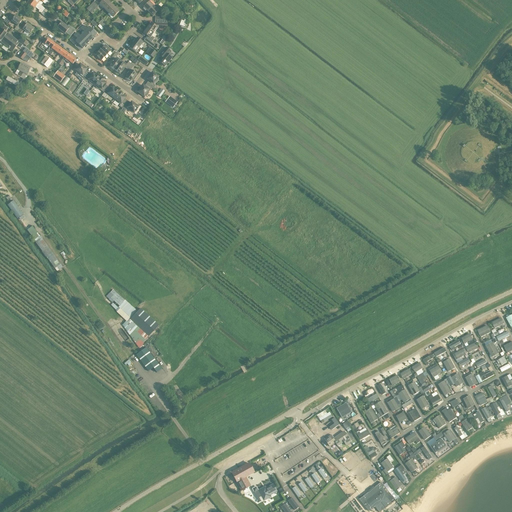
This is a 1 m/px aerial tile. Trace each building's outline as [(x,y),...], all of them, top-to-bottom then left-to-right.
[(43,12),(46,14),(49,10),(46,8),(45,9),(38,4),(40,1),(43,3),(45,0),(30,0),(30,1),(43,11),(43,12)] [(100,5),(99,6),(101,7),(104,9),(110,3),(106,0),(104,0),(99,5),(100,5)] [(43,11),(30,1),(26,5),(33,10),(35,7),(40,11),(39,12),(44,16),(46,14),(43,12),(43,11)] [(91,10),(96,4),(94,2),(87,9),(89,12),(91,10)] [(110,3),(104,9),(108,14),(114,8),(110,3)] [(154,3),(152,5),(149,3),(143,9),(148,13),(154,7),(156,5),(154,3)] [(91,10),(89,12),(91,13),(98,6),(96,4),(91,10)] [(154,7),(148,13),(153,17),(156,14),(158,16),(163,11),(156,4),(156,5),(154,7)] [(114,8),(108,14),(113,18),(119,12),(114,8)] [(22,21),(15,16),(11,22),(17,26),(14,30),(17,32),(24,23),(22,21)] [(66,33),(68,35),(70,37),(76,31),(68,25),(67,27),(60,21),(57,24),(59,26),(57,29),(64,35),(66,33)] [(147,29),(153,34),(157,29),(158,29),(166,30),(167,24),(164,24),(165,21),(162,21),(162,22),(155,21),(155,24),(155,25),(154,26),(150,24),(147,29)] [(27,24),(24,23),(17,32),(21,35),(24,31),(29,35),(34,29),(27,24)] [(82,28),(94,40),(95,39),(94,38),(96,35),(89,28),(87,30),(83,26),(82,28)] [(12,46),(15,49),(17,46),(8,39),(7,41),(4,38),(7,34),(5,32),(7,29),(4,27),(0,32),(0,41),(2,39),(6,42),(7,42),(8,42),(6,44),(11,47),(12,46)] [(82,35),(89,42),(92,40),(93,41),(94,40),(82,28),(80,29),(84,33),(82,35)] [(153,34),(147,29),(143,34),(148,38),(146,40),(149,42),(147,44),(153,48),(155,46),(151,43),(154,39),(151,37),(153,34)] [(75,35),(87,47),(88,46),(87,44),(89,42),(82,35),(80,37),(77,33),(75,35)] [(8,39),(17,46),(18,45),(21,48),(25,42),(20,38),(17,42),(7,34),(4,38),(7,41),(8,39)] [(87,47),(75,35),(74,36),(77,40),(75,42),(82,49),(85,47),(86,48),(87,47)] [(2,39),(0,41),(0,42),(12,52),(15,49),(12,46),(11,47),(6,44),(8,42),(7,42),(6,42),(2,39)] [(144,44),(137,39),(135,41),(134,40),(132,43),(133,43),(133,44),(139,48),(141,46),(142,46),(144,44)] [(51,51),(55,45),(48,40),(45,44),(50,48),(49,49),(51,51)] [(135,53),(139,48),(133,44),(129,49),(135,53)] [(55,45),(51,51),(53,52),(54,51),(59,54),(62,50),(55,45)] [(101,49),(107,55),(108,55),(111,51),(105,45),(102,49),(101,49)] [(31,58),(32,57),(34,55),(26,48),(23,52),(31,58)] [(165,67),(172,58),(168,55),(171,52),(166,48),(159,56),(162,58),(159,62),(160,63),(160,64),(162,66),(163,66),(165,67)] [(98,52),(104,58),(107,55),(101,49),(102,49),(98,52)] [(62,50),(59,54),(64,58),(63,59),(65,61),(69,55),(62,50)] [(27,63),(31,58),(23,52),(19,57),(23,60),(27,63)] [(104,58),(98,52),(95,55),(101,61),(104,58)] [(109,67),(114,71),(120,63),(122,61),(117,57),(118,55),(115,53),(111,58),(114,60),(113,61),(111,64),(109,67)] [(69,55),(65,61),(67,62),(68,61),(73,65),(76,60),(69,55)] [(124,68),(127,70),(131,65),(131,64),(129,62),(128,62),(127,64),(122,61),(120,63),(114,71),(120,74),(122,72),(124,69),(123,69),(124,68)] [(34,75),(36,70),(21,64),(18,71),(19,72),(27,76),(28,73),(34,75)] [(84,79),(89,73),(86,71),(87,70),(84,68),(80,64),(75,71),(77,73),(76,73),(79,76),(80,75),(82,76),(81,76),(84,79)] [(131,65),(127,70),(129,72),(129,73),(128,73),(126,75),(127,76),(125,78),(130,82),(132,79),(133,80),(137,75),(131,70),(134,66),(131,64),(131,65)] [(26,86),(31,78),(27,76),(19,72),(17,76),(23,79),(21,83),(26,86)] [(58,72),(53,78),(60,84),(65,77),(58,72)] [(94,86),(99,79),(95,76),(93,74),(92,75),(89,73),(84,79),(83,80),(87,83),(88,81),(90,82),(89,83),(92,85),(93,84),(94,86)] [(146,84),(152,88),(153,89),(156,86),(154,84),(155,83),(156,83),(158,80),(159,78),(158,77),(152,73),(149,77),(147,80),(149,81),(146,84)] [(67,76),(62,84),(65,86),(70,79),(67,76)] [(8,77),(6,80),(20,88),(22,85),(17,82),(18,80),(15,79),(14,81),(8,77)] [(99,79),(94,86),(96,87),(99,90),(99,89),(101,90),(101,91),(104,93),(108,87),(105,85),(106,84),(104,82),(99,79)] [(152,88),(146,84),(144,87),(143,86),(141,88),(138,92),(144,97),(145,97),(146,96),(147,96),(149,93),(148,93),(149,91),(150,91),(152,88)] [(108,87),(104,93),(107,95),(109,96),(109,97),(112,99),(114,100),(119,93),(115,90),(112,88),(111,89),(108,87)] [(119,93),(114,100),(115,101),(115,102),(118,104),(118,103),(120,105),(119,106),(122,109),(123,107),(127,101),(124,99),(125,98),(123,96),(119,93)] [(123,107),(127,110),(127,108),(129,110),(132,112),(134,113),(138,107),(134,104),(131,103),(130,104),(127,101),(123,107)] [(108,110),(103,117),(111,123),(112,122),(115,124),(119,118),(116,116),(108,110)] [(462,156),(463,159),(466,161),(469,163),(472,163),(475,163),(478,161),(481,159),(482,156),(483,153),(482,150),(481,147),(479,145),(477,143),(474,142),(470,141),(467,142),(464,144),(462,147),(461,150),(461,153),(462,156)] [(494,154),(494,157),(496,156),(495,147),(493,147),(493,149),(482,150),(483,153),(482,156),(494,154)] [(99,169),(98,170),(102,174),(107,169),(103,165),(99,169)] [(13,201),(8,204),(18,218),(20,220),(24,217),(22,215),(23,214),(13,201)] [(62,267),(33,227),(27,231),(57,271),(62,267)] [(114,289),(107,297),(118,308),(115,311),(126,321),(123,325),(139,346),(158,325),(140,308),(138,311),(114,289)] [(504,323),(501,318),(492,322),(495,327),(504,323)] [(490,332),(487,325),(478,329),(481,336),(490,332)] [(498,341),(510,336),(508,332),(497,337),(498,341)] [(469,333),(459,339),(462,344),(472,339),(469,333)] [(458,339),(449,345),(451,348),(460,343),(458,339)] [(499,354),(492,342),(485,346),(492,358),(499,354)] [(477,349),(475,343),(466,347),(469,353),(477,349)] [(146,348),(136,355),(148,371),(153,368),(157,373),(162,369),(158,364),(146,348)] [(446,352),(444,348),(434,353),(436,357),(446,352)] [(453,354),(455,359),(466,354),(463,348),(453,354)] [(502,364),(507,361),(504,356),(498,359),(502,364)] [(450,358),(443,362),(448,371),(455,367),(450,358)] [(470,362),(468,358),(459,363),(461,367),(470,362)] [(477,367),(486,362),(485,359),(479,362),(478,360),(475,362),(477,367)] [(419,362),(412,367),(416,372),(423,368),(419,362)] [(430,370),(434,377),(442,371),(438,365),(430,370)] [(404,379),(412,375),(408,369),(400,374),(404,379)] [(494,374),(492,370),(485,374),(483,371),(479,373),(483,380),(494,374)] [(418,376),(417,377),(423,387),(426,385),(421,378),(424,376),(422,373),(418,376)] [(463,382),(458,373),(451,377),(456,386),(463,382)] [(465,377),(470,386),(477,383),(472,374),(465,377)] [(392,386),(396,385),(395,384),(400,382),(396,375),(389,379),(392,386)] [(502,378),(507,387),(511,384),(507,375),(502,378)] [(452,392),(445,381),(438,385),(445,396),(452,392)] [(419,389),(415,382),(408,386),(413,395),(420,391),(419,389)] [(381,384),(377,386),(382,395),(386,393),(381,384)] [(405,390),(399,394),(404,403),(411,399),(405,390)] [(476,395),(481,405),(488,401),(483,392),(476,395)] [(376,394),(367,399),(369,402),(378,397),(376,394)] [(438,395),(433,397),(432,395),(429,397),(433,406),(442,401),(438,395)] [(468,409),(475,405),(470,395),(463,399),(468,409)] [(506,395),(499,399),(506,412),(509,410),(506,406),(511,403),(506,395)] [(392,396),(386,400),(393,411),(399,408),(392,396)] [(424,397),(423,396),(416,400),(422,409),(428,405),(424,397)] [(457,399),(450,403),(453,407),(459,404),(457,399)] [(388,413),(381,402),(375,406),(379,414),(381,417),(388,413)] [(342,417),(351,412),(346,404),(346,403),(336,408),(342,417)] [(496,416),(500,414),(497,408),(499,407),(496,403),(495,403),(490,405),(492,408),(496,416)] [(482,410),(487,419),(492,417),(488,410),(489,410),(488,409),(487,407),(486,407),(482,410)] [(421,417),(416,408),(409,412),(414,421),(421,417)] [(378,420),(371,409),(364,413),(371,424),(372,423),(374,427),(377,425),(375,422),(378,420)] [(445,409),(442,411),(450,422),(456,418),(450,410),(447,411),(445,409)] [(404,412),(397,416),(400,423),(407,419),(404,412)] [(475,420),(478,418),(481,423),(484,422),(479,412),(475,413),(477,415),(474,417),(475,420)] [(323,420),(321,421),(322,423),(324,422),(332,417),(331,415),(323,420)] [(439,429),(446,425),(440,416),(433,420),(439,429)] [(329,427),(332,430),(340,424),(335,417),(332,419),(335,423),(329,427)] [(461,422),(467,431),(472,427),(467,418),(461,422)] [(454,428),(460,436),(462,434),(457,426),(454,428)] [(419,431),(425,439),(431,435),(425,427),(419,431)] [(392,438),(400,432),(398,429),(392,432),(390,429),(387,431),(392,438)] [(456,438),(450,429),(443,434),(449,443),(456,438)] [(378,431),(375,433),(380,443),(384,441),(378,431)] [(325,440),(329,447),(333,444),(333,443),(335,442),(338,446),(343,442),(346,446),(351,442),(343,432),(333,439),(331,436),(325,440)] [(361,440),(370,435),(368,432),(361,435),(360,432),(357,434),(361,440)] [(415,441),(417,444),(420,442),(414,432),(405,438),(410,445),(415,441)] [(441,433),(434,438),(436,441),(443,436),(441,433)] [(441,439),(430,446),(435,453),(446,446),(441,439)] [(405,447),(402,442),(394,448),(399,456),(405,451),(403,448),(405,447)] [(432,457),(424,446),(421,448),(429,459),(432,457)] [(370,450),(367,452),(369,456),(371,459),(377,455),(375,451),(376,451),(377,449),(376,448),(375,448),(373,449),(373,448),(370,450)] [(394,467),(387,459),(381,464),(387,472),(394,467)] [(417,467),(411,459),(410,460),(408,462),(405,463),(411,472),(417,467)] [(254,472),(250,464),(232,473),(242,491),(251,486),(246,477),(254,472)] [(398,468),(394,471),(401,481),(406,478),(403,475),(401,472),(398,468)] [(317,483),(320,481),(315,473),(312,475),(317,483)] [(390,480),(396,489),(402,484),(396,476),(390,480)] [(305,479),(312,490),(315,488),(308,477),(305,479)] [(304,492),(307,490),(302,482),(299,484),(304,492)] [(256,486),(252,489),(258,499),(262,496),(264,501),(268,499),(267,497),(277,491),(273,484),(266,488),(266,487),(258,491),(256,486)] [(368,492),(359,499),(369,511),(375,507),(378,511),(379,511),(395,500),(386,488),(384,490),(379,484),(375,487),(375,489),(370,493),(368,492)] [(293,488),(297,497),(301,495),(296,486),(293,488)] [(293,497),(288,500),(295,510),(299,507),(293,497)] [(291,511),(286,503),(281,506),(284,511),(291,511)]
